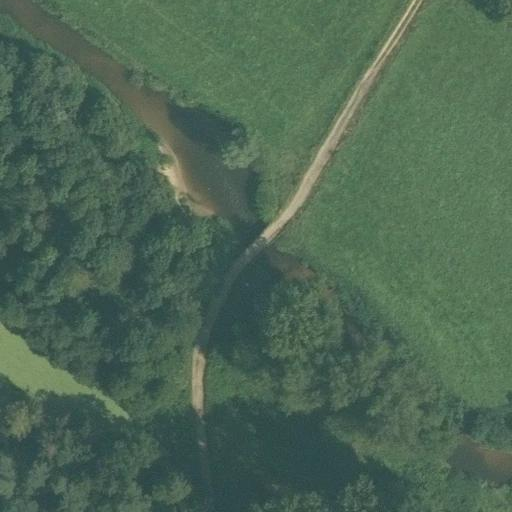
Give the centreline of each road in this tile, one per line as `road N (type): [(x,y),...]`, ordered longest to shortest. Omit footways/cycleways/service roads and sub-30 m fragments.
road 1 (track): [(282,222),(412,0)]
road 2 (track): [(236,270),(201,329),(193,372),(208,511)]
